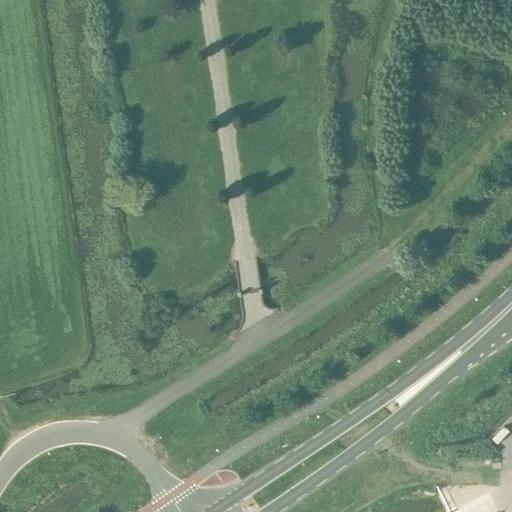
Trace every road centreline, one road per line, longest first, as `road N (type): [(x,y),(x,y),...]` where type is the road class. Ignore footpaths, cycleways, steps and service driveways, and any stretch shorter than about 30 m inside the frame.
road 1 (primary): [(443,366),(213,511)]
road 2 (unclassified): [(182,511),(140,456),(96,435),(45,437),(23,448),(0,477)]
road 3 (primary): [(269,511),(389,423),(443,366)]
